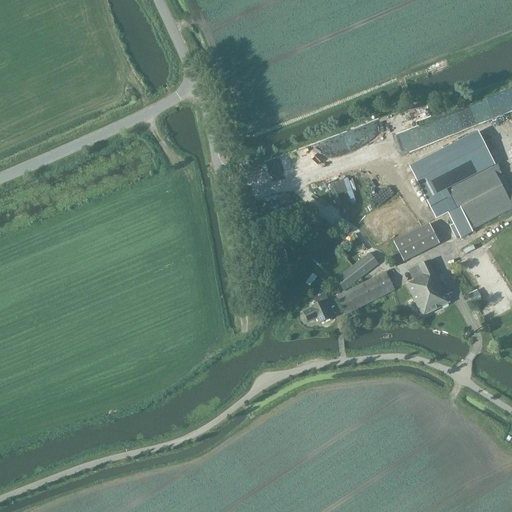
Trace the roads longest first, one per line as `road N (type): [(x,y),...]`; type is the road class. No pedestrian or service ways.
road 1 (unclassified): [(511,411),(422,360),(341,361),(267,384),(176,441),(0,499)]
road 2 (unknown): [(217,171),(285,182),(357,158),(375,160),(403,176),(448,243)]
road 3 (unclassified): [(244,331),(198,89)]
road 4 (tertiary): [(0,179),(198,89)]
